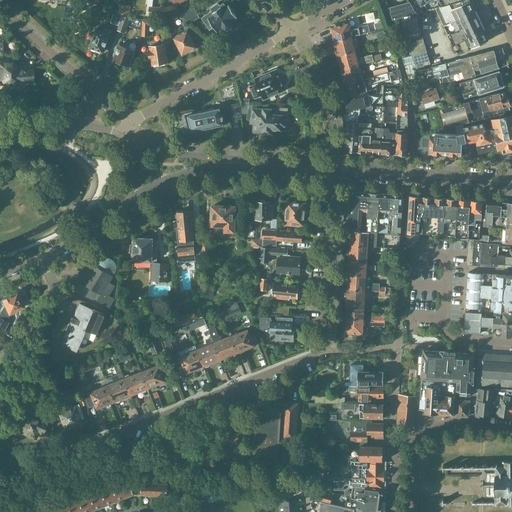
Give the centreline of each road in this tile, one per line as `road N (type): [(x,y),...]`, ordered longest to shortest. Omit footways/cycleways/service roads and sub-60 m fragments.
road 1 (residential): [(318,355),(70,454),(0,464)]
road 2 (secondary): [(42,258),(157,183),(230,162)]
road 3 (residential): [(318,355),(326,340),(333,167)]
road 4 (residential): [(128,125),(290,34)]
road 5 (secondary): [(511,180),(333,167)]
road 6 (residential): [(128,125),(0,5)]
road 7 (residential): [(0,419),(54,289),(42,258)]
road 8 (residential): [(333,167),(318,79),(294,32)]
road 9 (secondary): [(125,136),(85,124),(0,119)]
